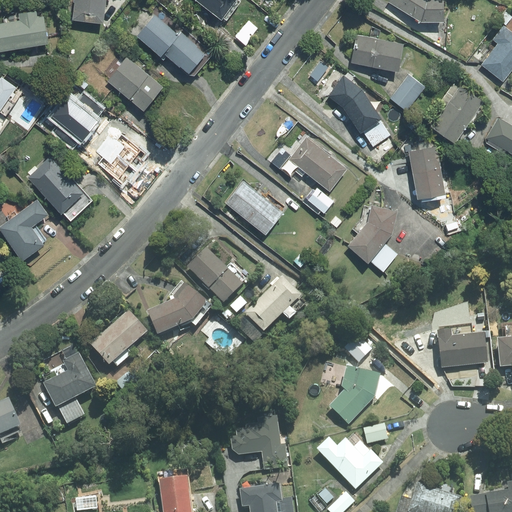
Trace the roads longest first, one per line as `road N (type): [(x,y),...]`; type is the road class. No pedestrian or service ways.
road 1 (residential): [(0,337),(141,228),(316,0)]
road 2 (unknown): [(258,76),(387,179)]
